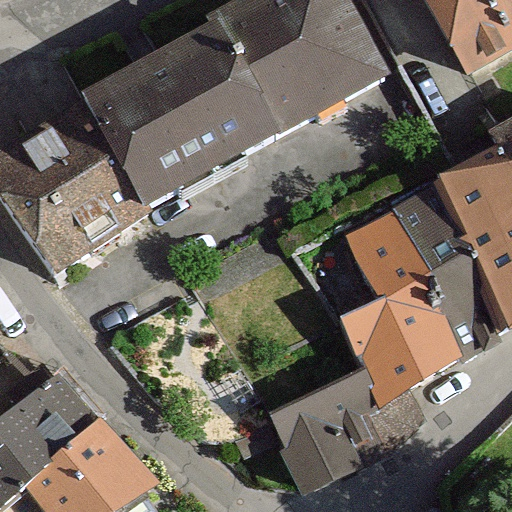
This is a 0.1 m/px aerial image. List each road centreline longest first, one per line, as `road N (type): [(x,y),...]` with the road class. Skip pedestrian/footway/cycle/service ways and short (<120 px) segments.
road 1 (residential): [(253,511),(193,469),(56,325),(0,252)]
road 2 (residential): [(345,511),(511,382)]
road 3 (unknown): [(390,0),(462,136)]
